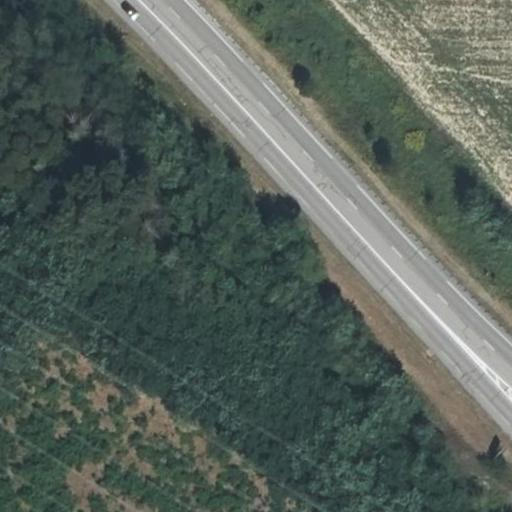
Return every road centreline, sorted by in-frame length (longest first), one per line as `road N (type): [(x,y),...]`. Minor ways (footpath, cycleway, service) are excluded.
road 1 (track): [(0,35),(37,66),(176,227),(237,282),(382,365),(511,499)]
road 2 (primary): [(129,0),(511,412)]
road 3 (primary): [(511,353),(453,306),(163,0)]
